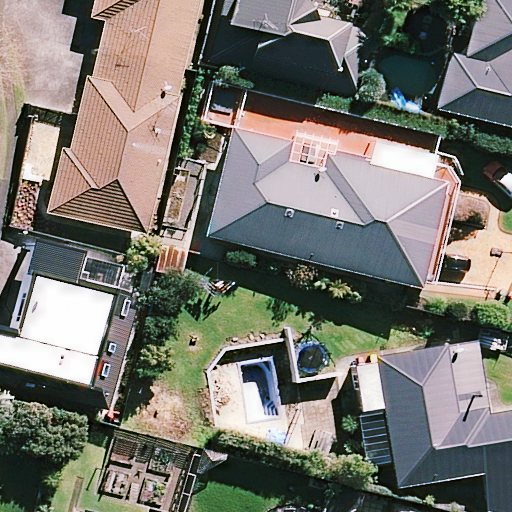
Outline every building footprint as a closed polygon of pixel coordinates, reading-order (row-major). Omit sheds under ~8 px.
[(84,0),(82,8),(99,12),(69,151),(59,149),(44,215),(140,236),(192,0),(84,0)] [(366,32),(295,16),(298,0),(222,0),(208,63),(243,70),(352,95),(366,32)] [(443,55),(430,110),(511,130),(511,0),(471,0),(457,58),(443,55)] [(457,157),(429,150),(431,142),(378,129),(217,90),(210,121),(229,125),(201,238),(425,292),(450,189),(457,157)] [(98,260),(23,242),(1,337),(0,336),(0,366),(70,383),(98,260)] [(511,511),(511,409),(478,414),(471,347),(350,361),(361,460),(387,457),(390,486),(479,476),(482,511),(511,511)] [(343,388),(302,388),(301,427),(343,428),(343,388)]
